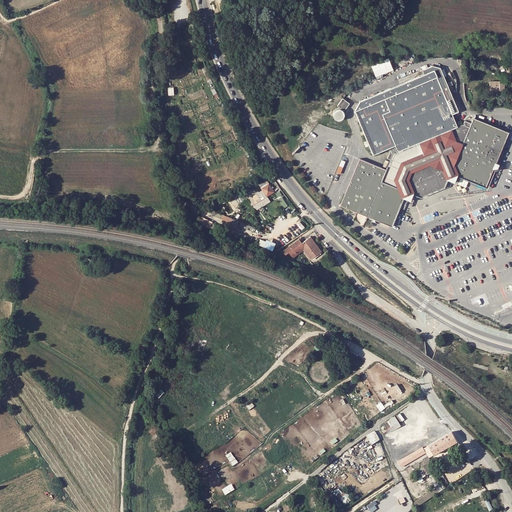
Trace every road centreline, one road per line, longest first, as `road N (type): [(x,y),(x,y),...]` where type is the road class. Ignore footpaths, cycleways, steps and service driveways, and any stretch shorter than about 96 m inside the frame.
road 1 (secondary): [(334,232),(275,164),(221,60),(203,0)]
road 2 (track): [(184,277),(270,305),(428,382)]
road 3 (track): [(121,511),(131,407),(171,275)]
road 4 (secondary): [(511,340),(425,302),(334,232)]
road 5 (track): [(0,196),(25,193),(34,158),(46,152),(150,149),(160,142)]
road 6 (residential): [(320,230),(356,283),(424,329),(431,314)]
road 7 (unclassified): [(428,382),(436,405),(485,458),(511,503)]
road 8 (unknown): [(373,425),(261,511)]
road 9 (secondary): [(334,232),(431,314)]
